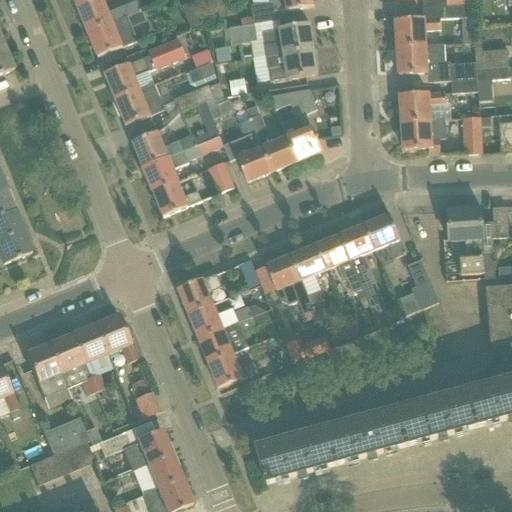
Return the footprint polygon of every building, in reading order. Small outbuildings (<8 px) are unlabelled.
[(73,0),(78,11),(103,1),(102,0),(73,0)] [(241,21),(242,28),(242,30),(277,25),(277,23),(280,23),(279,15),(314,10),(312,0),(266,0),(268,6),(254,8),(251,8),(253,19),(241,21)] [(472,0),(444,0),(445,11),(473,9),(472,0)] [(113,25),(128,19),(142,13),(138,3),(123,9),(123,10),(109,15),(103,1),(78,11),(88,36),(113,26),(113,25)] [(474,35),(473,9),(445,11),(446,21),(462,21),(463,47),(475,46),(474,35)] [(142,13),(128,19),(113,25),(113,26),(88,36),(98,61),(124,50),(138,44),(132,30),(146,24),(142,13)] [(198,16),(187,21),(191,31),(203,27),(198,16)] [(442,47),(426,48),(425,34),(442,32),(441,20),(396,23),(397,52),(442,49),(442,47)] [(242,30),(229,32),(232,47),(251,44),(262,43),(265,61),(314,54),(310,27),(281,31),(281,33),(278,34),(277,25),(242,30)] [(149,55),(151,59),(156,72),(157,73),(186,61),(179,43),(149,55)] [(397,52),(399,78),(433,76),(434,85),(451,84),(451,86),(477,84),(476,71),(476,66),(450,67),(450,66),(444,67),(442,49),(397,52)] [(0,78),(13,73),(4,51),(0,52),(0,78)] [(212,64),(208,53),(191,60),(196,71),(212,64)] [(483,54),(484,71),(509,69),(507,53),(483,54)] [(289,83),(318,78),(314,54),(265,61),(268,84),(271,84),(271,85),(289,82),(289,83)] [(144,61),(105,77),(116,104),(155,89),(155,87),(150,75),(144,61)] [(193,86),(214,78),(215,78),(210,67),(188,75),(189,76),(193,86)] [(484,71),(476,71),(477,84),(510,82),(509,69),(484,71)] [(230,84),(232,98),(246,95),(243,82),(230,84)] [(477,84),(451,86),(452,97),(478,95),(477,84)] [(223,101),(222,98),(219,86),(214,88),(210,89),(209,87),(174,102),(180,114),(197,107),(205,104),(207,104),(223,101)] [(155,89),(116,104),(126,129),(165,113),(155,89)] [(296,120),(281,126),(297,166),(322,155),(306,118),(318,113),(310,93),(297,95),(287,97),(296,120)] [(400,98),(402,126),(431,124),(430,109),(446,108),(445,95),(400,98)] [(229,103),(228,100),(223,101),(207,104),(205,104),(213,123),(222,119),(222,120),(229,117),(232,110),(230,103),(229,103)] [(266,132),(260,117),(250,122),(256,136),(266,132)] [(466,159),(482,158),(479,120),(463,121),(466,159)] [(490,120),(481,121),(481,130),(491,129),(490,120)] [(250,121),(238,126),(250,157),(238,161),(247,186),(273,176),(263,151),(262,152),(256,136),(250,122),(250,121)] [(429,152),(429,158),(440,158),(441,158),(440,143),(446,142),(445,122),(431,123),(431,124),(402,126),(403,153),(429,152)] [(273,176),(297,166),(281,126),(281,127),(287,142),(263,151),(273,176)] [(511,126),(499,127),(502,156),(511,155),(511,126)] [(332,139),(341,138),(340,129),(331,131),(332,139)] [(143,171),(168,161),(164,150),(158,135),(133,146),(143,171)] [(198,148),(194,140),(193,138),(178,144),(182,155),(198,148)] [(168,161),(143,171),(153,195),(178,185),(173,172),(188,167),(188,166),(224,150),(220,139),(211,143),(198,148),(182,155),(168,161)] [(241,140),(224,148),(230,159),(246,151),(241,140)] [(209,173),(219,197),(219,198),(234,191),(224,166),(209,173)] [(164,220),(202,205),(198,194),(184,200),(178,185),(153,195),(164,220)] [(0,194),(0,218),(14,213),(5,192),(0,194)] [(509,241),(507,211),(507,210),(493,211),(493,223),(494,242),(509,241)] [(493,242),(494,242),(493,223),(484,224),(483,212),(449,214),(450,244),(465,243),(466,262),(461,262),(462,278),(472,278),(472,283),(495,282),(493,242)] [(0,243),(22,235),(14,213),(0,218),(0,243)] [(390,218),(365,228),(376,253),(390,247),(395,261),(406,257),(390,218)] [(361,260),(376,253),(365,228),(341,238),(371,310),(380,306),(361,260)] [(0,269),(31,256),(22,235),(0,243),(0,269)] [(341,238),(316,249),(327,274),(338,269),(344,283),(347,282),(353,296),(363,292),(370,310),(371,310),(341,238)] [(291,259),(302,284),(311,280),(327,274),(316,249),(291,259)] [(277,294),(302,284),(291,259),(266,269),(277,294)] [(438,306),(421,263),(408,268),(416,290),(412,291),(421,313),(438,306)] [(240,269),(245,280),(255,276),(250,265),(240,269)] [(499,281),(509,280),(509,270),(498,271),(499,281)] [(178,293),(189,319),(214,308),(208,293),(221,288),(217,277),(178,293)] [(511,287),(486,289),(492,348),(511,346),(511,287)] [(308,298),(314,312),(323,309),(324,308),(318,294),(318,295),(309,298),(308,298)] [(304,316),(314,312),(308,298),(298,302),(304,316)] [(189,319),(199,343),(224,333),(214,308),(189,319)] [(233,316),(238,327),(253,321),(249,311),(233,316)] [(136,363),(118,319),(94,329),(107,359),(121,353),(127,367),(136,363)] [(248,350),(243,336),(256,331),(253,321),(238,327),(224,333),(199,343),(209,367),(234,357),(233,356),(248,350)] [(99,378),(93,365),(107,359),(94,329),(71,338),(95,395),(105,391),(99,377),(99,378)] [(49,347),(67,391),(80,385),(86,399),(95,395),(71,338),(49,347)] [(299,343),(285,348),(293,367),(307,361),(301,349),(299,343)] [(52,398),(51,397),(67,391),(49,347),(25,357),(43,402),(52,398)] [(239,371),(234,357),(209,367),(219,392),(257,376),(253,366),(239,371)] [(0,370),(0,403),(2,403),(8,417),(17,413),(0,370)] [(511,382),(468,395),(478,430),(508,422),(508,423),(511,422),(511,382)] [(137,402),(148,398),(144,386),(132,391),(137,402)] [(468,395),(398,413),(407,449),(438,441),(438,442),(448,439),(448,438),(478,430),(468,395)] [(135,403),(142,419),(143,421),(158,415),(151,397),(148,398),(137,402),(135,403)] [(327,432),(337,468),(367,460),(368,461),(377,459),(377,457),(407,449),(398,413),(327,432)] [(52,459),(63,455),(74,450),(86,446),(89,444),(79,421),(43,436),(52,459)] [(307,476),(337,468),(327,432),(257,451),(267,487),(297,479),(298,480),(307,477),(307,476)] [(130,475),(132,474),(171,458),(161,433),(136,443),(141,457),(126,463),(130,475)] [(123,436),(115,440),(98,446),(100,451),(104,460),(121,453),(129,450),(128,447),(123,436)] [(74,450),(82,470),(94,465),(86,446),(74,450)] [(74,450),(63,455),(71,475),(82,470),(74,450)] [(52,459),(60,479),(71,475),(63,455),(52,459)] [(181,482),(171,458),(132,474),(143,498),(181,482)] [(40,464),(49,484),(60,479),(52,459),(40,464)] [(49,484),(40,464),(31,468),(29,469),(38,489),(49,484)] [(104,487),(108,499),(116,496),(119,489),(116,482),(104,487)] [(181,482),(143,498),(148,511),(180,511),(192,507),(181,482)]
